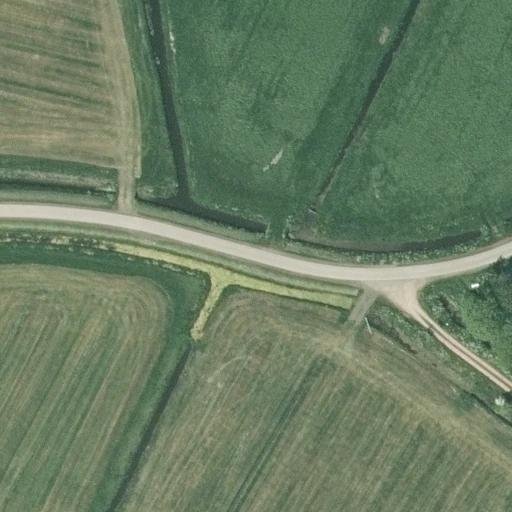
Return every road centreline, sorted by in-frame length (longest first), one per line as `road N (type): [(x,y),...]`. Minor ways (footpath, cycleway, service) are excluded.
road 1 (unclassified): [(0,214),(44,215),(297,271),(386,281),(463,268),(511,249)]
road 2 (track): [(402,278),(410,311),(511,389)]
